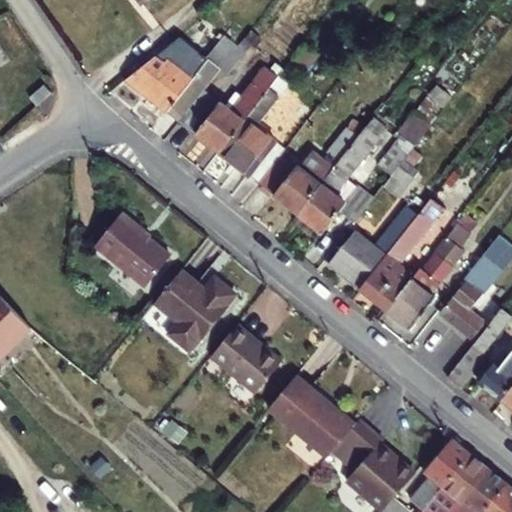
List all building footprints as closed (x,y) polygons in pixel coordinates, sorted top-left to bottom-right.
[(218,30),(203,18),(194,25),(211,37),(218,30)] [(200,95),(221,68),(245,38),(231,27),(207,57),(209,59),(193,78),(168,60),(165,62),(157,56),(126,80),(179,120),(200,95)] [(245,38),(221,68),(228,74),(259,35),(251,30),(245,38)] [(320,55),(305,42),(286,66),(301,79),(320,55)] [(220,108),(200,95),(179,120),(195,133),(195,134),(218,151),(277,76),(263,66),(250,83),(226,113),(220,108)] [(277,76),(218,151),(259,183),(281,154),(285,148),(256,127),(290,83),(278,74),(277,76)] [(250,83),(243,79),(220,108),(226,113),(250,83)] [(452,97),(436,86),(428,94),(443,108),(452,97)] [(334,166),(298,212),(323,231),(340,210),(354,222),(374,197),(360,186),(347,201),(335,192),(387,127),(374,116),(365,127),(339,161),(334,166)] [(328,152),(339,161),(365,127),(355,118),(328,152)] [(379,163),(392,174),(403,160),(415,145),(401,135),(379,163)] [(296,166),(281,154),(259,183),(298,212),(334,166),(323,158),(313,150),(301,166),(297,164),(296,166)] [(339,161),(328,152),(323,158),(334,166),(339,161)] [(403,160),(392,174),(383,185),(397,197),(418,171),(403,160)] [(360,288),(388,311),(415,276),(399,264),(443,209),(431,199),(418,214),(360,288)] [(330,263),(360,288),(418,214),(406,205),(375,245),(356,230),(330,263)] [(145,234),(122,213),(94,245),(143,287),(168,257),(143,236),(145,234)] [(415,276),(388,311),(411,330),(437,297),(431,293),(464,252),(459,247),(478,223),(465,213),(415,276)] [(511,256),(511,246),(497,234),(463,277),(466,279),(440,313),(472,339),(486,322),(470,310),(511,256)] [(203,288),(180,269),(141,318),(185,354),(198,339),(200,341),(228,308),(225,305),(235,294),(213,276),(203,288)] [(0,356),(30,329),(0,297),(0,356)] [(511,316),(502,308),(448,377),(458,385),(511,316)] [(262,346),(235,325),(211,354),(257,391),(282,359),(263,344),(262,346)] [(504,400),(511,389),(511,352),(500,368),(494,364),(480,381),(504,400)] [(350,421),(295,375),(268,408),(324,455),(330,448),(350,421)] [(350,421),(330,448),(352,467),(343,477),(380,507),(412,469),(377,439),(379,436),(355,416),(350,421)] [(423,511),(472,454),(453,439),(424,473),(430,477),(411,499),(423,511)] [(451,494),(461,503),(491,469),(472,454),(423,511),(424,511),(436,511),(451,494)] [(484,511),(509,483),(491,469),(461,503),(470,510),(468,511),(484,511)] [(511,511),(511,485),(509,483),(484,511),(511,511)] [(410,511),(411,511),(396,497),(382,511),(410,511)]
